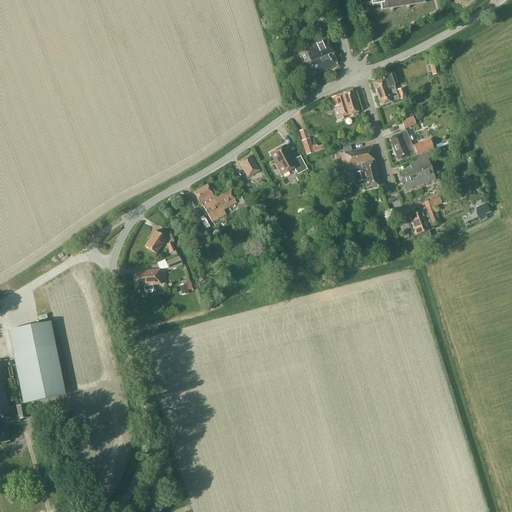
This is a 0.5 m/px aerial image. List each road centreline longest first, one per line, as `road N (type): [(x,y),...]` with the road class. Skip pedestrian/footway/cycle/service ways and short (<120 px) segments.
road 1 (tertiary): [(112,511),(135,479),(143,435),(111,293),(120,240),(151,203),(354,75)]
road 2 (residential): [(354,75),(404,232)]
road 3 (tertiary): [(354,75),(452,32),(500,0)]
